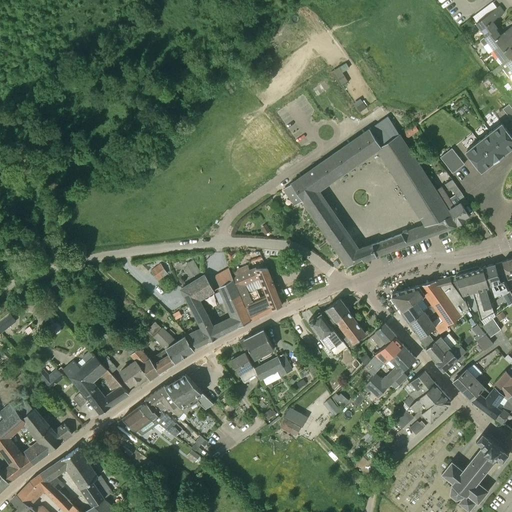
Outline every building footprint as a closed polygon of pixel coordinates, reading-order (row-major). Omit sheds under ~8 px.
[(495,28),(495,29),(497,27),(492,21),(504,13),(499,6),(475,23),(485,36),(495,28)] [(482,38),(480,40),(484,45),(487,43),(493,50),(511,35),(511,27),(511,26),(500,34),(495,29),(495,28),(485,36),(482,38)] [(511,35),(493,50),(498,58),(502,63),(503,61),(504,62),(511,55),(511,50),(509,47),(511,45),(511,35)] [(510,77),(511,75),(511,55),(500,64),(491,71),(494,75),(503,68),(510,77)] [(343,79),(355,72),(349,61),(337,68),(343,79)] [(356,107),(359,111),(366,107),(363,103),(356,107)] [(503,109),(511,120),(511,107),(509,104),(503,109)] [(399,133),(388,117),(369,129),(369,128),(283,188),(284,190),(294,206),(300,200),(302,199),(348,266),(362,257),(363,260),(377,255),(376,255),(456,225),(457,225),(436,189),(399,133)] [(511,146),(511,135),(502,122),(466,151),(482,170),(511,146)] [(464,164),(452,148),(446,153),(458,168),(464,164)] [(441,157),(453,173),(458,168),(446,153),(441,157)] [(442,186),(436,189),(457,225),(458,225),(466,220),(465,218),(469,215),(459,200),(457,197),(462,194),(463,194),(452,179),(445,184),(449,190),(452,188),(455,195),(450,198),(446,193),(442,186)] [(266,224),(261,228),(265,235),(266,234),(267,236),(271,234),(270,232),(271,231),(266,224)] [(502,261),(495,263),(500,281),(503,280),(507,278),(511,276),(511,260),(511,258),(502,261)] [(193,259),(187,263),(194,275),(201,271),(193,259)] [(159,280),(168,273),(160,263),(151,270),(159,280)] [(495,263),(480,267),(486,288),(487,291),(490,290),(494,298),(502,294),(509,290),(506,285),(503,280),(500,281),(495,263)] [(247,264),(232,271),(234,275),(232,276),(233,278),(251,320),(272,309),(273,309),(281,305),(266,268),(256,268),(255,266),(249,269),(247,264)] [(473,293),(480,320),(491,313),(493,312),(480,267),(467,271),(474,293),(473,293)] [(467,271),(455,274),(455,275),(461,291),(462,295),(463,297),(467,296),(466,294),(470,292),(470,294),(473,293),(474,293),(467,271)] [(422,284),(419,285),(425,294),(424,295),(426,297),(429,302),(431,304),(436,310),(443,320),(447,326),(468,311),(467,309),(465,303),(464,300),(463,297),(462,295),(461,291),(455,275),(455,274),(449,276),(435,280),(422,284)] [(205,275),(180,289),(200,327),(201,327),(203,332),(208,341),(217,337),(238,327),(250,321),(251,321),(251,320),(233,278),(220,285),(217,287),(230,316),(213,324),(201,300),(215,292),(205,275)] [(400,312),(424,295),(425,294),(419,285),(391,293),(390,297),(400,312)] [(424,295),(400,312),(408,321),(423,310),(424,310),(430,305),(431,304),(429,302),(425,305),(422,307),(421,308),(417,302),(421,300),(426,297),(424,295)] [(340,299),(321,313),(327,321),(330,324),(332,322),(347,311),(348,310),(340,299)] [(423,310),(408,321),(419,338),(427,332),(434,327),(435,326),(432,322),(427,316),(436,310),(431,304),(430,305),(424,310),(423,310)] [(178,311),(173,314),(176,319),(181,316),(178,311)] [(347,311),(332,322),(335,326),(338,324),(343,331),(340,333),(351,348),(359,342),(357,339),(365,334),(347,311)] [(505,316),(502,311),(496,316),(500,320),(505,316)] [(17,321),(11,313),(0,321),(0,330),(2,332),(17,321)] [(346,346),(327,321),(321,313),(314,318),(313,317),(308,320),(322,338),(331,349),(334,353),(337,353),(346,346)] [(500,330),(492,318),(486,322),(494,334),(500,330)] [(443,320),(435,326),(434,327),(439,334),(448,327),(447,326),(443,320)] [(166,348),(175,363),(194,350),(185,335),(176,340),(163,327),(161,328),(155,322),(147,330),(153,336),(165,348),(166,348)] [(483,324),(480,326),(486,334),(489,338),(494,334),(486,322),(483,324)] [(393,335),(394,336),(395,335),(384,323),(375,330),(376,331),(370,337),(381,348),(393,335)] [(196,347),(208,341),(203,332),(201,327),(200,327),(186,334),(196,347)] [(263,328),(239,341),(244,351),(249,349),(254,359),(274,349),(263,328)] [(145,332),(142,335),(149,341),(153,336),(147,330),(145,332)] [(434,341),(427,332),(419,338),(418,338),(426,349),(436,361),(451,347),(441,336),(434,341)] [(480,338),(476,341),(484,350),(488,347),(493,344),(489,338),(486,334),(485,334),(480,338)] [(365,365),(373,374),(385,362),(403,345),(394,336),(393,335),(381,348),(375,353),(376,354),(371,359),(365,365)] [(130,340),(122,347),(130,354),(138,348),(130,340)] [(458,342),(451,347),(436,361),(435,362),(443,371),(457,359),(460,361),(465,357),(463,354),(466,351),(458,342)] [(313,357),(320,353),(314,343),(307,347),(313,357)] [(385,362),(392,369),(382,379),(375,373),(374,375),(365,385),(378,397),(390,384),(395,389),(407,377),(403,372),(403,371),(416,358),(403,345),(385,362)] [(139,364),(149,357),(140,347),(138,348),(130,354),(134,360),(136,359),(139,364)] [(156,361),(153,362),(160,373),(162,371),(175,363),(166,348),(153,357),(156,361)] [(82,391),(100,413),(128,394),(111,374),(89,350),(82,357),(86,362),(80,367),(74,361),(64,370),(82,391)] [(94,355),(111,374),(117,368),(100,350),(94,355)] [(245,351),(231,359),(240,374),(244,381),(257,373),(254,367),(245,351)] [(360,358),(365,365),(371,359),(367,353),(360,358)] [(255,367),(254,367),(257,373),(261,379),(277,370),(284,367),(283,366),(278,357),(277,355),(272,358),(267,361),(255,367)] [(149,357),(139,364),(146,374),(149,379),(150,379),(160,373),(153,362),(150,357),(149,357)] [(146,374),(139,364),(136,359),(134,360),(128,365),(120,370),(131,385),(138,380),(146,375),(146,374)] [(467,368),(453,381),(461,391),(476,378),(482,372),(474,364),(467,368)] [(42,368),(37,373),(51,389),(64,378),(57,369),(49,376),(42,368)] [(410,395),(403,401),(408,406),(414,400),(434,382),(424,370),(407,384),(408,384),(409,385),(411,383),(415,388),(409,393),(408,394),(410,395)] [(479,392),(470,400),(495,418),(507,399),(511,391),(511,376),(506,371),(493,386),(495,387),(490,392),(486,397),(479,392)] [(165,386),(164,385),(180,406),(179,406),(183,412),(185,414),(188,411),(189,409),(191,411),(200,404),(205,409),(213,404),(186,374),(170,383),(165,386)] [(309,375),(297,383),(300,388),(313,380),(309,375)] [(476,378),(461,391),(470,400),(479,392),(486,397),(490,392),(476,378)] [(396,420),(395,421),(402,428),(405,425),(414,417),(410,414),(414,410),(415,411),(421,405),(423,403),(426,407),(424,409),(421,412),(430,422),(450,403),(450,399),(437,386),(435,383),(434,382),(414,400),(408,406),(409,406),(406,409),(398,418),(396,420)] [(171,409),(179,417),(183,412),(179,406),(180,406),(164,385),(155,391),(167,408),(169,410),(171,409)] [(164,411),(167,408),(155,391),(145,399),(146,400),(154,409),(155,409),(159,415),(161,418),(165,414),(166,413),(164,411)] [(80,407),(86,401),(79,393),(72,399),(80,407)] [(324,403),(331,412),(328,414),(331,417),(333,415),(340,410),(330,398),(324,403)] [(511,402),(507,399),(495,418),(501,423),(511,408),(511,402)] [(173,420),(166,413),(165,414),(161,418),(159,415),(155,409),(154,409),(146,400),(138,406),(159,423),(173,434),(175,436),(180,432),(173,425),(170,422),(173,420)] [(0,413),(3,417),(0,420),(0,424),(11,437),(25,425),(37,440),(24,450),(26,453),(27,452),(35,462),(48,452),(61,442),(72,434),(63,423),(54,429),(35,407),(34,408),(27,401),(16,410),(14,408),(9,403),(0,410),(0,413)] [(142,434),(159,423),(138,406),(123,417),(137,430),(142,434)] [(290,406),(284,417),(302,426),(307,416),(290,406)] [(403,406),(392,416),(396,420),(398,418),(406,409),(403,406)] [(273,409),(265,415),(268,419),(276,413),(273,409)] [(374,432),(385,421),(374,409),(363,420),(374,432)] [(301,428),(284,418),(279,426),(293,434),(296,436),(296,435),(301,428)] [(417,421),(409,428),(415,435),(423,428),(426,425),(422,420),(419,422),(417,420),(417,421)] [(24,455),(11,437),(0,424),(0,450),(10,464),(2,470),(10,481),(35,462),(27,452),(26,453),(24,455)] [(501,463),(508,454),(482,433),(475,441),(480,446),(462,468),(451,460),(440,474),(451,482),(450,483),(451,484),(450,486),(449,494),(455,500),(461,497),(457,503),(469,511),(477,503),(478,504),(489,490),(478,481),(496,459),(497,459),(501,463)] [(379,451),(385,446),(379,441),(374,446),(379,451)] [(90,482),(93,480),(98,477),(78,447),(67,454),(76,466),(77,465),(82,472),(85,470),(89,475),(86,477),(90,482)] [(195,462),(196,460),(199,456),(200,455),(192,449),(187,455),(195,462)] [(120,511),(104,496),(98,488),(93,480),(90,482),(86,477),(89,475),(85,470),(82,472),(77,465),(76,466),(67,454),(61,458),(41,472),(59,489),(64,485),(56,475),(66,469),(81,489),(92,505),(82,511),(120,511)] [(0,490),(10,481),(0,470),(0,490)] [(82,511),(71,501),(59,489),(41,472),(30,480),(17,494),(30,505),(44,491),(66,511),(50,511),(43,505),(36,511),(82,511)] [(36,511),(30,505),(17,494),(12,500),(24,511),(36,511)]
